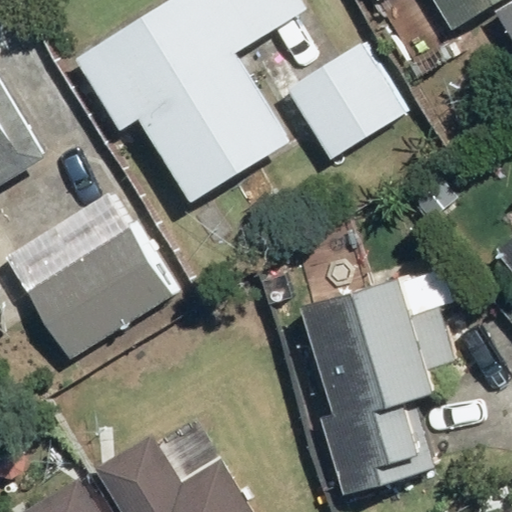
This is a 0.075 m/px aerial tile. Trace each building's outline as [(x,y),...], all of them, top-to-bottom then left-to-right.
[(319,0),(170,0),(95,47),(141,122),(158,112),(210,195),(309,134),(256,47),(323,6),(319,0)] [(511,0),(448,0),(464,26),(507,0),(508,0),(511,6),(511,0)] [(303,85),(345,153),(421,107),(379,39),(303,85)] [(7,56),(0,60),(0,183),(62,147),(7,56)] [(42,282),(82,351),(189,290),(149,220),(42,282)] [(454,261),(323,297),(352,402),(333,407),(356,489),(407,475),(401,453),(441,441),(427,393),(456,385),(450,366),(469,361),(453,301),(464,298),(454,261)] [(117,511),(92,471),(37,506),(41,511),(262,511),(229,457),(194,479),(166,434),(112,469),(139,511),(117,511)]
